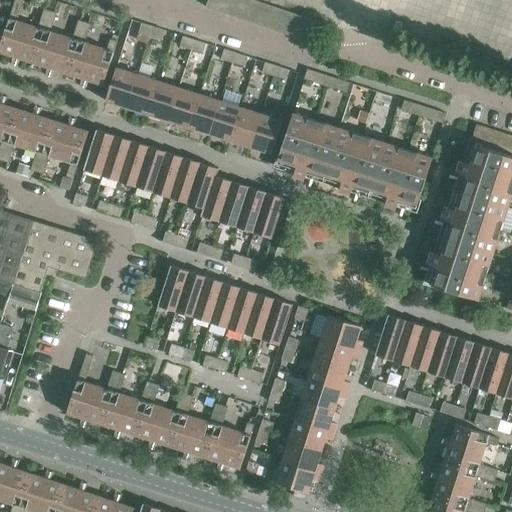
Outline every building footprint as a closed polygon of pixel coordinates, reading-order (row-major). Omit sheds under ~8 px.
[(208,0),(206,7),(216,11),(220,0),(208,0)] [(231,0),(220,0),(216,11),(227,14),(231,0)] [(231,0),(227,14),(238,18),(243,0),(231,0)] [(243,0),(238,18),(248,22),(255,1),(252,0),(243,0)] [(248,22),(259,25),(266,4),(255,1),(248,22)] [(14,4),(9,18),(16,21),(21,6),(14,4)] [(259,25),(267,28),(269,29),(277,8),(266,4),(259,25)] [(269,29),(280,32),(287,12),(277,8),(269,29)] [(50,11),(44,9),(40,20),(47,22),(50,11)] [(47,22),(53,24),(57,13),(50,11),(47,22)] [(280,32),(285,34),(291,36),(298,15),(287,12),(280,32)] [(291,36),(301,40),(308,19),(298,15),(291,36)] [(0,46),(0,52),(13,56),(11,64),(18,66),(20,58),(34,63),(44,30),(38,28),(16,21),(9,18),(0,46)] [(301,40),(312,43),(319,23),(308,19),(301,40)] [(47,22),(40,20),(38,28),(44,30),(51,32),(53,24),(47,22)] [(85,22),(78,20),(75,31),(81,33),(85,22)] [(87,35),(91,24),(85,22),(81,33),(87,35)] [(139,33),(150,37),(153,27),(142,23),(139,33)] [(153,27),(150,37),(161,40),(165,30),(153,27)] [(51,32),(44,30),(34,63),(47,67),(45,75),(52,77),(54,69),(68,74),(79,41),(72,38),(51,32)] [(81,33),(75,31),(72,38),(79,41),(85,43),(87,35),(81,33)] [(180,46),(191,50),(194,40),(183,36),(180,46)] [(110,39),(107,49),(114,52),(117,41),(110,39)] [(194,40),(191,50),(203,53),(206,43),(194,40)] [(107,49),(85,43),(79,41),(68,74),(82,78),(79,86),(86,88),(89,80),(103,85),(114,52),(107,49)] [(221,59),(232,63),(236,53),(224,49),(221,59)] [(236,53),(232,63),(244,66),(247,56),(236,53)] [(262,72),(274,76),(277,66),(265,62),(262,72)] [(277,66),(274,76),(285,79),(288,70),(277,66)] [(106,101),(127,108),(138,75),(116,68),(106,101)] [(304,79),(315,82),(318,73),(307,69),(304,79)] [(315,82),(325,86),(328,76),(318,73),(315,82)] [(127,108),(148,114),(158,81),(138,75),(127,108)] [(325,86),(336,89),(339,79),(328,76),(325,86)] [(339,79),(336,89),(346,93),(350,83),(339,79)] [(148,114),(168,121),(179,88),(158,81),(148,114)] [(168,121),(189,127),(199,94),(179,88),(168,121)] [(189,127),(209,134),(220,101),(199,94),(189,127)] [(0,97),(0,139),(2,140),(8,142),(19,109),(5,105),(8,97),(1,95),(0,97)] [(401,110),(412,113),(415,104),(404,100),(401,110)] [(209,134),(230,140),(241,107),(220,101),(209,134)] [(412,113),(422,117),(425,107),(415,104),(412,113)] [(33,114),(19,109),(8,142),(15,144),(36,151),(43,153),(53,120),(40,116),(42,108),(35,106),(33,114)] [(230,140),(251,147),(261,114),(241,107),(230,140)] [(422,117),(433,120),(436,110),(425,107),(422,117)] [(436,110),(433,120),(443,123),(447,114),(436,110)] [(360,111),(357,121),(366,124),(369,114),(360,111)] [(323,181),(340,128),(293,113),(276,166),(295,172),(294,176),(304,180),(306,175),(323,181)] [(261,114),(251,147),(273,154),(283,121),(261,114)] [(67,125),(53,120),(43,153),(49,155),(71,162),(78,165),(89,131),(74,127),(76,119),(70,117),(67,125)] [(473,136),(481,139),(484,127),(477,124),(473,136)] [(481,139),(488,141),(492,129),(484,127),(481,139)] [(386,143),(340,128),(323,181),(341,186),(339,191),(350,194),(351,190),(369,195),(386,143)] [(84,170),(102,175),(115,135),(97,129),(84,170)] [(488,141),(496,144),(499,132),(492,129),(488,141)] [(496,144),(503,146),(507,134),(499,132),(496,144)] [(503,146),(511,149),(511,143),(511,135),(507,134),(503,146)] [(102,175),(119,181),(132,141),(115,135),(102,175)] [(2,140),(0,146),(0,148),(6,150),(12,152),(15,144),(8,142),(2,140)] [(119,181),(136,186),(149,146),(132,141),(119,181)] [(432,158),(386,143),(369,195),(386,201),(385,205),(396,209),(397,204),(416,210),(432,158)] [(456,190),(508,207),(511,194),(511,156),(470,144),(465,162),(460,161),(457,171),(461,173),(456,190)] [(136,186),(153,192),(166,152),(149,146),(136,186)] [(2,161),(9,163),(12,152),(6,150),(2,161)] [(36,151),(34,159),(40,161),(47,163),(49,155),(43,153),(36,151)] [(153,192),(170,197),(183,157),(166,152),(153,192)] [(170,197),(187,203),(200,163),(183,157),(170,197)] [(34,159),(30,170),(37,172),(40,161),(34,159)] [(37,172),(43,174),(47,163),(40,161),(37,172)] [(67,173),(74,175),(78,165),(71,162),(67,173)] [(19,163),(16,172),(27,176),(30,167),(19,163)] [(187,203),(204,208),(205,208),(215,176),(216,176),(219,168),(200,163),(187,203)] [(201,216),(219,221),(232,181),(216,176),(215,176),(205,208),(204,208),(201,216)] [(65,178),(62,187),(69,190),(72,180),(65,178)] [(219,221),(236,227),(249,187),(232,181),(219,221)] [(236,227),(254,232),(266,192),(249,187),(236,227)] [(508,207),(456,190),(450,208),(445,206),(442,217),(447,219),(441,236),(493,253),(508,207)] [(266,192),(254,232),(272,238),(285,198),(266,192)] [(73,203),(85,207),(88,197),(76,193),(73,203)] [(97,211),(108,214),(111,204),(100,201),(97,211)] [(111,204),(108,214),(120,218),(123,208),(111,204)] [(98,241),(1,210),(0,213),(0,279),(40,292),(48,266),(86,278),(98,241)] [(131,222),(142,225),(145,215),(134,212),(131,222)] [(145,215),(142,225),(154,229),(157,219),(145,215)] [(163,242),(174,245),(177,235),(166,232),(163,242)] [(177,235),(174,245),(186,249),(189,239),(177,235)] [(478,300),(493,253),(441,236),(435,254),(431,252),(427,263),(432,264),(426,283),(478,300)] [(197,253),(209,256),(212,247),(200,243),(197,253)] [(212,247),(209,256),(220,260),(223,250),(212,247)] [(231,264),(244,268),(247,258),(234,254),(231,264)] [(247,258),(244,268),(254,271),(257,261),(247,258)] [(158,305),(176,311),(189,271),(171,265),(158,305)] [(176,311),(193,317),(206,276),(189,271),(176,311)] [(193,317),(211,322),(223,282),(206,276),(193,317)] [(0,291),(8,293),(11,284),(0,280),(0,291)] [(211,322),(228,328),(241,288),(223,282),(211,322)] [(13,285),(8,302),(35,311),(40,293),(13,285)] [(228,328),(245,333),(258,293),(241,288),(228,328)] [(245,333),(263,339),(276,299),(258,293),(245,333)] [(276,299),(263,339),(280,345),(293,304),(276,299)] [(295,318),(305,321),(308,309),(298,306),(295,318)] [(375,355),(393,360),(406,320),(388,314),(375,355)] [(328,316),(321,337),(361,350),(364,342),(357,340),(361,326),(328,316)] [(393,360),(411,366),(423,326),(406,320),(393,360)] [(0,323),(0,347),(6,349),(13,328),(0,323)] [(411,366),(428,371),(440,331),(423,326),(411,366)] [(428,371),(445,377),(458,337),(440,331),(428,371)] [(145,346),(157,350),(160,340),(148,336),(145,346)] [(289,337),(285,349),(295,352),(298,340),(289,337)] [(321,337),(315,358),(348,368),(352,356),(359,358),(361,350),(321,337)] [(445,377),(462,382),(475,342),(458,337),(445,377)] [(462,382),(479,388),(492,348),(475,342),(462,382)] [(169,354),(181,358),(184,348),(172,344),(169,354)] [(6,349),(0,347),(0,391),(0,392),(13,351),(6,349)] [(184,348),(181,358),(192,361),(195,351),(184,348)] [(479,388),(496,393),(509,353),(492,348),(479,388)] [(295,352),(285,349),(281,359),(291,363),(295,352)] [(496,393),(511,398),(511,354),(509,353),(496,393)] [(93,356),(86,354),(82,366),(90,368),(93,356)] [(203,365),(215,369),(218,359),(206,355),(203,365)] [(315,358),(308,378),(348,391),(351,383),(344,381),(348,368),(315,358)] [(218,359),(215,369),(226,372),(229,362),(218,359)] [(90,368),(82,366),(78,380),(85,382),(90,368)] [(238,376),(249,380),(253,370),(241,366),(238,376)] [(253,370),(249,380),(261,383),(264,373),(253,370)] [(119,372),(113,371),(109,381),(115,383),(119,372)] [(125,374),(119,372),(115,383),(122,385),(125,374)] [(275,378),(272,389),(282,392),(285,381),(275,378)] [(308,378),(302,399),(335,409),(339,397),(346,399),(348,391),(308,378)] [(85,382),(78,380),(67,413),(82,418),(79,426),(86,428),(89,420),(102,424),(113,391),(107,389),(85,382)] [(371,390),(383,393),(386,384),(375,380),(371,390)] [(122,385),(115,383),(109,381),(107,389),(113,391),(119,393),(122,385)] [(153,383),(147,381),(143,392),(150,394),(153,383)] [(160,385),(153,383),(150,394),(156,396),(160,385)] [(386,384),(383,393),(394,397),(397,387),(386,384)] [(160,386),(158,392),(165,394),(167,388),(160,386)] [(282,392),(272,389),(268,401),(278,404),(282,392)] [(119,393),(113,391),(102,424),(116,429),(114,437),(120,439),(123,431),(137,435),(147,402),(141,400),(119,393)] [(406,401),(417,404),(420,395),(409,391),(406,401)] [(150,394),(143,392),(141,400),(147,402),(154,404),(156,396),(150,394)] [(187,394),(181,392),(178,403),(184,405),(187,394)] [(194,396),(187,394),(184,405),(190,407),(194,396)] [(420,395),(417,404),(428,408),(432,398),(420,395)] [(302,399),(295,419),(335,432),(337,424),(331,422),(335,409),(302,399)] [(154,404),(147,402),(137,435),(151,440),(148,448),(155,450),(157,442),(171,446),(182,413),(175,411),(154,404)] [(440,412),(451,415),(455,406),(443,402),(440,412)] [(190,407),(184,405),(178,403),(175,411),(182,413),(188,415),(190,407)] [(222,405),(216,403),(212,414),(218,416),(222,405)] [(228,407),(222,405),(218,416),(225,418),(228,407)] [(455,406),(451,415),(463,419),(466,409),(455,406)] [(188,415),(182,413),(171,446),(185,451),(182,459),(189,461),(192,453),(205,457),(216,424),(210,422),(188,415)] [(412,425),(426,430),(431,417),(416,413),(412,425)] [(474,423),(486,426),(489,417),(477,413),(474,423)] [(225,418),(218,416),(212,414),(210,422),(216,424),(222,426),(225,418)] [(489,417),(486,426),(497,430),(500,420),(489,417)] [(262,419),(258,431),(268,434),(272,422),(262,419)] [(295,419),(289,440),(322,450),(326,438),(332,440),(335,432),(295,419)] [(255,425),(247,422),(244,433),(251,435),(255,425)] [(244,433),(222,426),(216,424),(205,457),(219,462),(217,470),(224,472),(226,464),(241,468),(251,435),(244,433)] [(449,446),(444,460),(478,470),(480,464),(487,442),(489,435),(456,424),(451,439),(443,436),(441,443),(449,446)] [(268,434),(258,431),(255,442),(265,445),(268,434)] [(487,442),(497,446),(499,439),(489,435),(487,442)] [(289,440),(282,461),(322,473),(324,466),(318,463),(322,450),(289,440)] [(0,499),(13,504),(20,506),(31,473),(17,469),(20,461),(13,458),(10,466),(0,462),(0,499)] [(444,460),(440,473),(432,471),(430,478),(438,480),(434,494),(467,504),(469,498),(476,476),(478,470),(444,460)] [(245,472),(255,475),(259,464),(249,461),(245,472)] [(322,473),(282,461),(275,482),(308,493),(313,479),(320,481),(322,473)] [(485,473),(487,466),(480,464),(478,470),(476,476),(483,479),(485,473)] [(496,476),(498,470),(487,466),(485,473),(496,476)] [(20,506),(26,508),(37,511),(55,511),(65,485),(51,480),(54,472),(47,470),(44,478),(31,473),(20,506)] [(483,479),(494,482),(496,476),(485,473),(483,479)] [(55,511),(93,511),(99,496),(85,491),(88,483),(81,481),(79,489),(65,485),(55,511)] [(93,511),(132,511),(134,508),(119,503),(122,495),(115,493),(113,501),(99,496),(93,511)] [(464,511),(465,511),(467,504),(434,494),(429,508),(421,505),(419,511),(464,511)] [(472,511),(474,507),(476,501),(469,498),(467,504),(465,511),(468,511),(472,511)] [(485,510),(487,504),(476,501),(474,507),(485,510)] [(140,511),(159,511),(161,509),(143,503),(140,511)]
